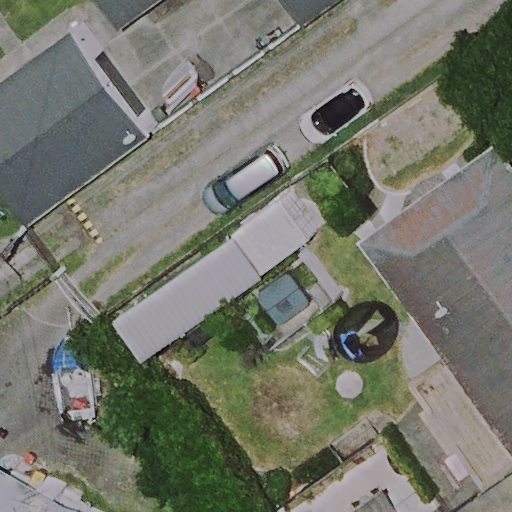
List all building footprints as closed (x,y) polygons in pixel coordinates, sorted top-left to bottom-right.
[(331,0),(119,0),(131,17),(154,0),(294,0),(307,18),(331,0)] [(155,127),(78,21),(0,77),(0,169),(34,216),(155,127)] [(511,156),(498,137),(367,229),(511,434),(511,156)] [(289,189),(133,300),(166,346),(236,296),(275,352),(337,309),(307,266),(331,248),(289,189)] [(115,511),(16,462),(0,494),(0,511),(115,511)] [(399,511),(383,491),(354,511),(399,511)]
